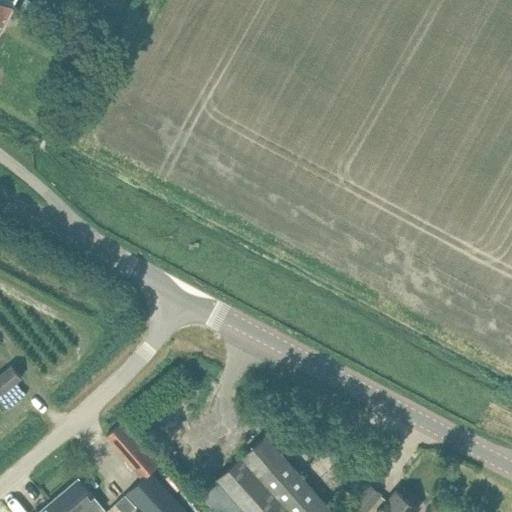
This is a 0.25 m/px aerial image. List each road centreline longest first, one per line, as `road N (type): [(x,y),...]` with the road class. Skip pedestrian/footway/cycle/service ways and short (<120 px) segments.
road 1 (secondary): [(511,471),(178,297)]
road 2 (unclassified): [(0,479),(115,381),(160,333),(178,297)]
road 3 (secondary): [(178,297),(0,203)]
